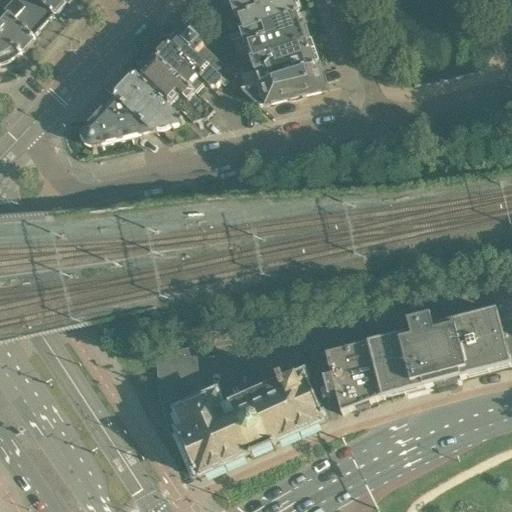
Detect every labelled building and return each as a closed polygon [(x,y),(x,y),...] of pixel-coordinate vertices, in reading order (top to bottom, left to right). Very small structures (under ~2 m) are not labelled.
[(52,15),(53,15),(37,0),(0,0),(0,8),(34,40),(34,39),(54,17),(52,15)] [(64,1),(65,0),(37,0),(53,15),(57,14),(64,7),(64,1)] [(254,0),(232,8),(231,5),(219,9),(221,15),(233,11),(236,21),(237,21),(241,31),(240,32),(240,33),(296,16),(295,14),(298,9),(294,0),(254,0)] [(19,56),(34,40),(0,8),(0,65),(2,65),(6,64),(10,62),(12,61),(15,59),(17,57),(19,56)] [(299,25),(296,16),(240,33),(240,32),(228,36),(230,41),(242,38),(245,48),(246,47),(250,59),(305,41),(308,36),(304,26),(299,25)] [(158,53),(158,59),(197,95),(206,85),(211,90),(217,90),(222,85),(225,88),(228,85),(221,78),(213,71),(196,55),(199,52),(204,47),(191,35),(185,41),(179,36),(177,36),(176,37),(174,39),(173,39),(172,41),(172,42),(171,43),(171,44),(170,46),(165,46),(158,53)] [(309,52),(305,41),(250,59),(255,73),(258,72),(262,84),(262,85),(314,69),(314,68),(317,64),(314,53),(309,52)] [(212,55),(204,48),(199,52),(196,55),(204,63),(212,55)] [(198,96),(197,95),(158,59),(150,68),(151,68),(150,69),(144,69),(139,74),(140,79),(139,81),(177,117),(180,113),(193,124),(207,121),(215,112),(198,96)] [(262,85),(262,84),(241,91),(259,108),(327,92),(318,67),(314,68),(314,69),(262,85)] [(117,97),(155,133),(184,126),(185,124),(177,117),(139,81),(136,77),(117,97)] [(94,148),(155,133),(117,97),(116,98),(116,99),(85,132),(84,134),(83,134),(83,136),(83,138),(83,140),(83,141),(84,143),(86,145),(87,146),(89,147),(91,148),(93,148),(94,148)] [(461,381),(511,368),(497,314),(476,319),(473,309),(409,326),(411,336),(328,357),(328,355),(317,358),(323,382),(325,382),(329,398),(337,396),(341,414),(342,416),(383,400),(384,401),(461,381)] [(160,403),(171,437),(178,435),(198,480),(327,423),(304,374),(284,383),(282,379),(278,380),(280,385),(258,395),(255,388),(251,386),(220,400),(217,394),(178,411),(177,398),(198,391),(195,349),(157,356),(160,403)]
